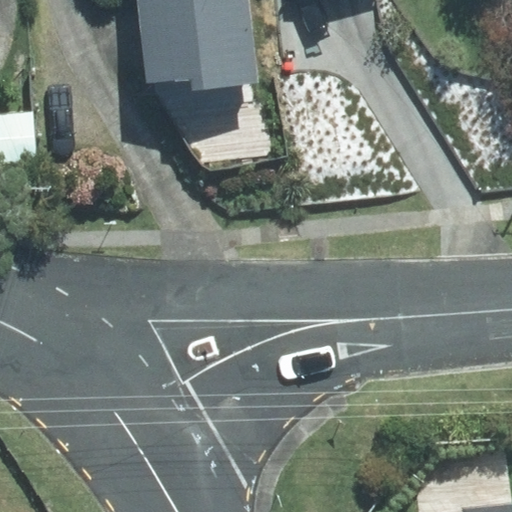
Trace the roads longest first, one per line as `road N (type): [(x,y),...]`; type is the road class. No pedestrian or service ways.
road 1 (residential): [(35,331),(113,289),(448,317)]
road 2 (residential): [(448,317),(298,360),(141,456)]
road 3 (tertiary): [(35,331),(141,456)]
